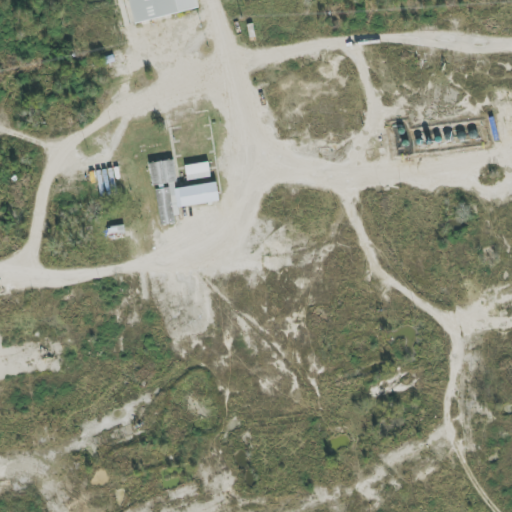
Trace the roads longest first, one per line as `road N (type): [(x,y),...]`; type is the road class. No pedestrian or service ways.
road 1 (residential): [(213,0),(229,51),(246,201),(160,253),(0,279)]
road 2 (residential): [(347,168),(406,293),(464,316),(464,438),(494,511)]
road 3 (residential): [(511,147),(368,169),(267,156),(229,51)]
